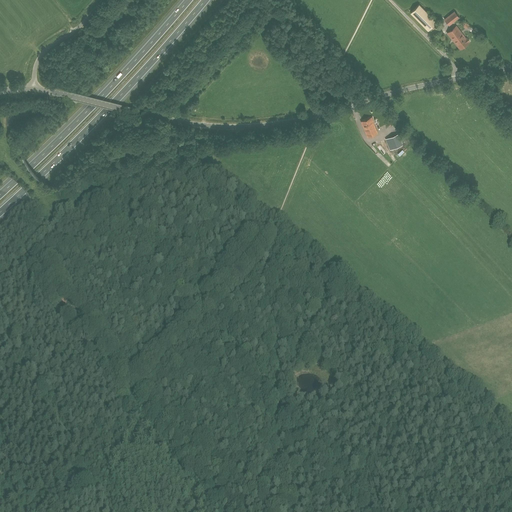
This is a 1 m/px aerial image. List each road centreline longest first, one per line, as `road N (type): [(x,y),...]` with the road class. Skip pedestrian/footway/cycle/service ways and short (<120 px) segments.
road 1 (unclassified): [(134,111),(204,125),(264,125),(470,75)]
road 2 (motorway): [(0,212),(204,0)]
road 3 (motorway): [(187,0),(0,194)]
